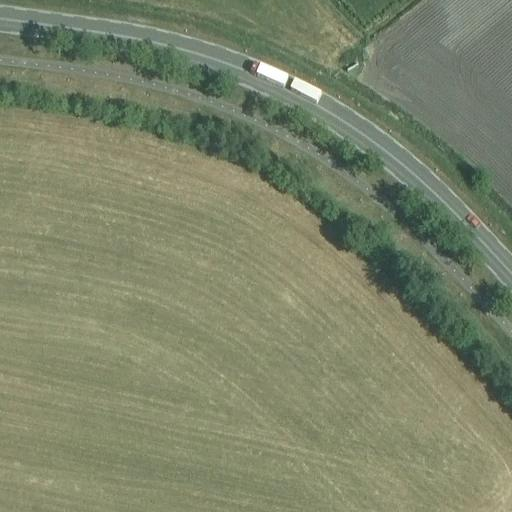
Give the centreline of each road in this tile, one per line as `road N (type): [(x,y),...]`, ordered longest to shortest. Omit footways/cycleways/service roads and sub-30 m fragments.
road 1 (unclassified): [(0,58),(136,77),(279,129),(405,219),(511,334)]
road 2 (primary): [(511,276),(422,183),(292,93),(246,70),(148,41),(0,18)]
